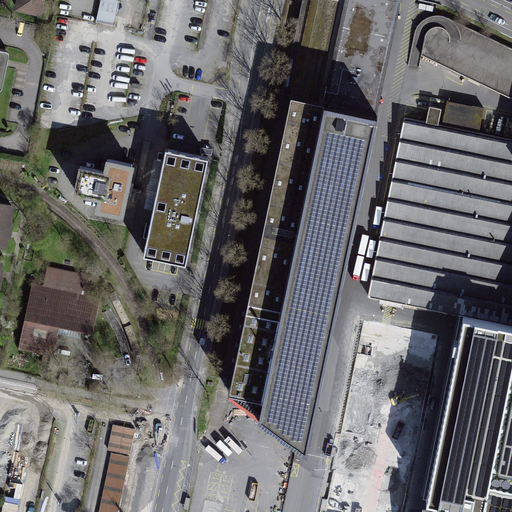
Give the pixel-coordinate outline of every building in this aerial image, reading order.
[(43,0),(19,0),(18,7),(41,12),(43,0)] [(98,0),(97,21),(115,23),(117,0),(98,0)] [(310,0),(291,95),(229,390),(308,452),(399,0),(310,0)] [(418,69),(421,57),(511,97),(511,52),(440,19),(432,19),(424,24),(419,30),(416,39),(410,67),(418,69)] [(0,90),(1,91),(9,51),(0,49),(0,90)] [(511,145),(409,123),(374,298),(511,324),(511,145)] [(184,263),(205,157),(160,147),(139,255),(184,263)] [(124,217),(135,168),(103,161),(101,170),(77,165),(71,192),(96,197),(93,211),(124,217)] [(0,244),(3,246),(6,230),(9,231),(10,226),(7,226),(11,205),(0,202),(0,244)] [(44,287),(31,285),(19,351),(55,358),(60,330),(93,335),(103,279),(48,269),(44,287)] [(511,350),(465,342),(431,493),(511,509),(511,350)] [(210,471),(201,511),(222,511),(230,475),(210,471)] [(149,488),(143,487),(140,500),(146,501),(149,488)]
